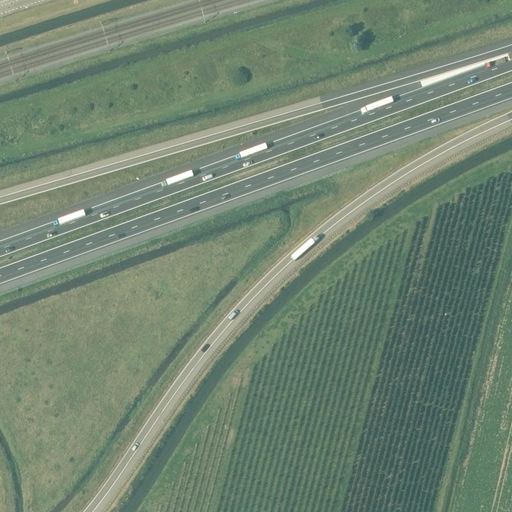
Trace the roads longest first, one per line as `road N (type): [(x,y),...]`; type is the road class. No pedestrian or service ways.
road 1 (motorway): [(87,511),(198,355),(296,251),(389,179),(511,114)]
road 2 (motorway): [(0,275),(511,89)]
road 3 (motorway): [(511,61),(0,247)]
road 4 (motorway): [(511,57),(0,200)]
